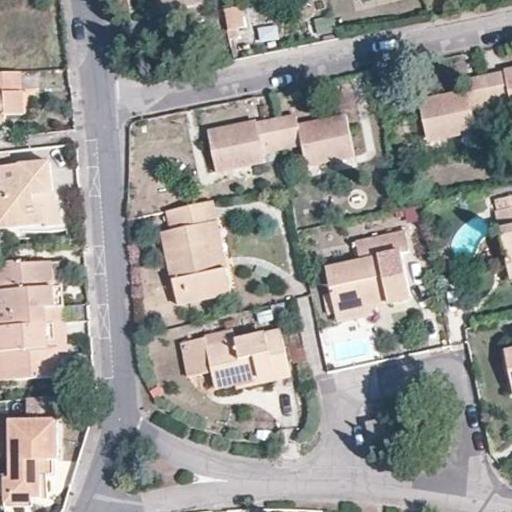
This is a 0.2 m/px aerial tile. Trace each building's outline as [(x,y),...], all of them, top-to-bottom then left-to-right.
[(203,0),(152,0),(156,25),(206,18),(203,0)] [(225,10),(231,39),(240,37),(238,27),(247,25),(244,9),(239,7),(225,10)] [(320,33),(338,30),(335,15),(317,19),(320,33)] [(259,43),(278,41),(276,26),(257,29),(259,43)] [(20,71),(0,71),(0,118),(6,118),(6,115),(23,115),(20,71)] [(505,74),(486,78),(491,105),(511,101),(505,74)] [(472,109),(491,105),(486,78),(466,81),(468,91),(472,109)] [(468,91),(420,101),(428,141),(476,132),(472,109),(468,91)] [(283,148),(302,144),(299,126),(297,117),(277,121),(283,148)] [(302,144),(308,166),(355,156),(347,117),(299,126),(302,144)] [(264,152),(283,148),(277,121),(257,125),(264,152)] [(257,122),(209,132),(218,171),(265,162),(264,152),(257,125),(257,122)] [(52,199),(33,201),(32,194),(51,192),(48,162),(0,166),(0,174),(1,187),(0,186),(0,215),(6,215),(7,226),(57,222),(55,199),(52,199)] [(52,199),(51,192),(32,194),(33,201),(52,199)] [(227,268),(217,270),(207,224),(217,222),(212,202),(168,211),(173,230),(163,233),(179,305),(232,293),(227,268)] [(511,207),(498,210),(503,228),(500,229),(508,264),(511,263),(511,207)] [(217,270),(227,268),(217,222),(207,224),(217,270)] [(406,231),(357,242),(361,261),(351,263),(327,268),(336,312),(370,305),(371,307),(412,299),(402,254),(410,253),(406,231)] [(0,264),(0,329),(15,328),(33,303),(40,303),(41,298),(54,298),(53,285),(51,262),(21,265),(19,264),(0,264)] [(40,303),(66,301),(64,284),(53,285),(54,298),(41,298),(40,303)] [(57,324),(67,323),(66,301),(40,303),(41,308),(56,307),(57,324)] [(33,303),(15,328),(57,324),(56,307),(41,308),(40,303),(33,303)] [(336,312),(338,323),(373,315),(371,307),(370,305),(336,312)] [(58,355),(69,354),(67,323),(57,324),(58,339),(46,339),(47,346),(57,346),(58,355)] [(0,353),(3,354),(4,380),(59,377),(58,355),(57,346),(47,346),(46,339),(58,339),(57,324),(15,328),(0,329),(0,353)] [(291,376),(281,331),(234,342),(206,348),(213,377),(217,393),(236,388),(236,383),(274,375),(276,380),(291,376)] [(191,382),(213,377),(206,348),(234,342),(232,336),(183,348),(191,382)] [(276,380),(274,375),(236,383),(236,388),(276,380)] [(41,496),(41,473),(53,474),(52,460),(59,460),(58,396),(29,397),(29,420),(9,420),(10,478),(10,497),(34,496),(41,496)] [(368,424),(372,441),(392,437),(389,419),(368,424)]
